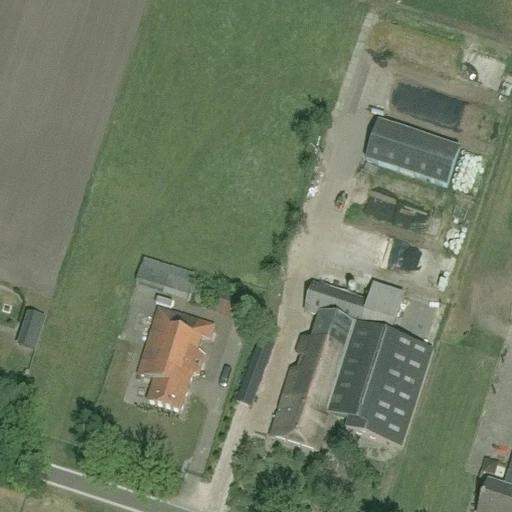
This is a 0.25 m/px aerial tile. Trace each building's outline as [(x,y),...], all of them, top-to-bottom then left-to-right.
[(462,153),(382,127),(369,165),(449,191),(462,153)] [(433,216),(330,182),(324,200),(428,233),(433,216)] [(187,301),(194,278),(143,262),(136,286),(187,301)] [(433,266),(427,284),(440,288),(446,270),(433,266)] [(229,318),(234,282),(212,279),(207,315),(229,318)] [(368,304),(313,286),(305,310),(320,315),(311,344),(302,341),(270,441),(317,457),(324,437),(330,439),(336,420),(348,424),(346,432),(401,450),(432,353),(390,339),(403,298),(373,288),(368,304)] [(208,342),(213,328),(157,310),(135,377),(154,383),(147,403),(181,414),(193,377),(197,378),(203,357),(198,353),(202,342),(208,342)] [(30,316),(20,347),(35,352),(45,321),(30,316)] [(251,412),(272,348),(257,344),(237,407),(251,412)] [(511,511),(511,458),(502,490),(487,485),(479,511),(511,511)]
